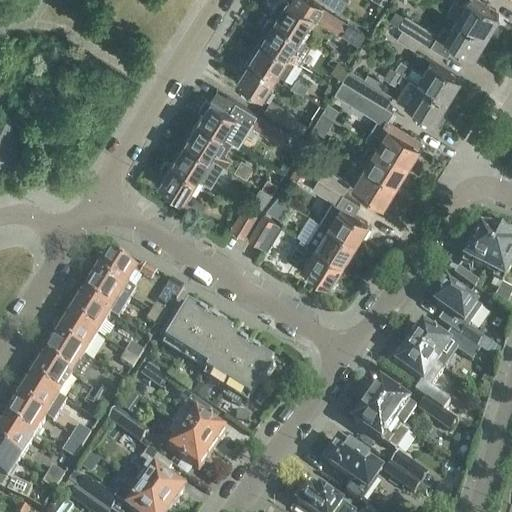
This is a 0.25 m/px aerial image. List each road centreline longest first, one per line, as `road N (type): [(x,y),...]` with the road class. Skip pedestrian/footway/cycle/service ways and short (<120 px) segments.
road 1 (residential): [(342,363),(99,197)]
road 2 (residential): [(99,197),(218,0)]
road 3 (residential): [(342,363),(469,182)]
road 4 (residential): [(239,511),(342,363)]
road 5 (residential): [(0,358),(73,239)]
road 6 (residential): [(511,383),(472,511)]
